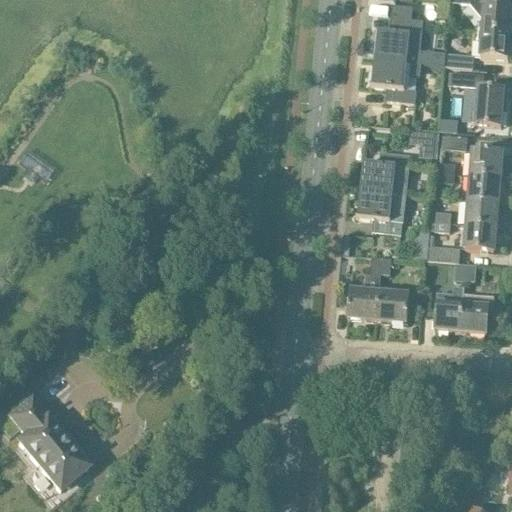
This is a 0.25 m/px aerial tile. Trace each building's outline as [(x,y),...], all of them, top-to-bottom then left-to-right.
[(509,37),(511,10),(496,9),(497,0),(449,0),(449,7),(468,8),(482,26),(481,35),(509,37)] [(377,36),(374,63),(407,67),(420,69),(444,71),(445,58),(420,56),(423,26),(411,24),(412,12),(392,10),(389,38),(377,36)] [(507,64),(509,37),(481,35),(479,62),(507,64)] [(445,58),(444,71),(472,74),(473,61),(445,58)] [(374,63),(371,92),(386,93),(385,105),(414,109),(416,96),(404,94),(405,80),(419,79),(420,69),(407,68),(407,67),(374,63)] [(483,79),(451,76),(450,90),(476,92),(474,114),(472,114),(471,127),(473,127),(473,129),(500,132),(504,93),(482,91),(483,79)] [(441,140),(440,154),(465,156),(467,142),(441,140)] [(419,162),(435,163),(436,151),(420,149),(419,162)] [(470,155),(468,181),(500,183),(502,157),(470,155)] [(362,167),(359,195),(392,198),(406,199),(409,173),(407,173),(409,160),(380,157),(378,169),(362,167)] [(439,166),(438,178),(454,179),(455,168),(439,166)] [(438,178),(438,187),(453,188),(454,179),(438,178)] [(468,181),(466,205),(497,208),(500,183),(468,181)] [(359,195),(357,223),(372,225),(371,237),(400,240),(402,227),(403,227),(406,199),(392,198),(359,195)] [(466,205),(464,229),(495,232),(497,208),(466,205)] [(435,215),(435,227),(450,228),(451,217),(435,215)] [(435,227),(434,235),(449,237),(450,228),(435,227)] [(464,229),(462,254),(493,257),(495,232),(464,229)] [(427,263),(427,266),(455,268),(458,268),(459,253),(433,251),(434,239),(429,239),(428,247),(428,251),(427,263)] [(411,261),(427,263),(428,251),(428,247),(412,246),(411,261)] [(372,278),(381,278),(382,263),(373,262),(372,278)] [(382,263),(381,278),(390,279),(391,263),(382,263)] [(454,284),(464,285),(466,269),(458,268),(455,268),(454,284)] [(466,269),(464,285),(474,286),(475,270),(466,269)] [(349,295),(347,324),(377,326),(379,298),(349,295)] [(379,298),(377,326),(405,329),(408,300),(379,298)] [(434,334),(460,337),(463,299),(462,307),(449,306),(449,305),(439,304),(439,306),(436,306),(434,334)] [(463,299),(460,337),(486,339),(487,326),(490,326),(492,302),(463,299)] [(3,416),(0,418),(0,432),(9,443),(19,434),(25,442),(17,448),(58,497),(86,474),(61,444),(46,426),(54,419),(31,392),(3,416)] [(476,511),(477,511),(481,506),(480,502),(474,498),(468,507),(476,511)]
